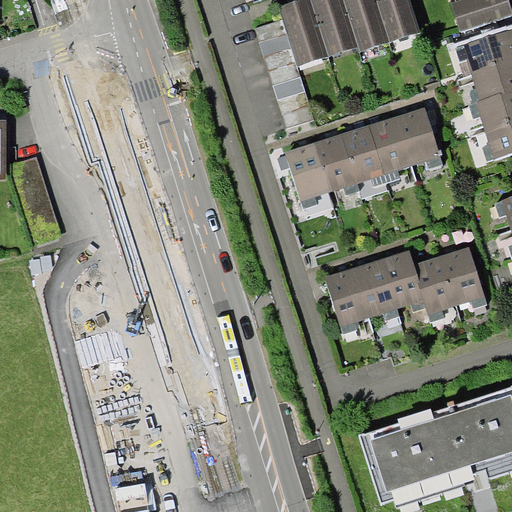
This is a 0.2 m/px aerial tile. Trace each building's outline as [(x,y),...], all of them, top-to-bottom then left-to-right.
[(327,59),(357,49),(341,0),(323,0),(310,4),(327,59)] [(359,54),(389,44),(374,0),(341,0),(357,49),(359,54)] [(374,0),(389,44),(419,35),(408,0),(374,0)] [(470,0),(452,6),(461,36),(511,20),(505,0),(470,0)] [(297,68),(327,59),(310,4),(279,14),(282,22),(297,68)] [(282,22),(254,31),(286,131),(314,122),(297,68),(282,22)] [(511,64),(511,38),(510,34),(465,49),(474,77),(511,64)] [(511,64),(474,77),(483,105),(511,95),(511,64)] [(51,84),(64,126),(74,123),(61,81),(51,84)] [(511,126),(511,95),(483,105),(478,106),(487,134),(511,126)] [(425,114),(397,123),(411,168),(439,159),(425,114)] [(8,174),(32,245),(62,235),(36,157),(8,166),(8,122),(0,121),(0,180),(8,181),(8,174)] [(397,123),(369,132),(383,177),(411,168),(397,123)] [(511,157),(511,126),(487,134),(495,162),(511,157)] [(369,132),(341,140),(355,186),(383,177),(369,132)] [(341,140),(313,149),(327,195),(355,186),(341,140)] [(313,149),(285,158),(299,204),(327,195),(313,149)] [(470,253),(442,262),(456,308),(484,299),(470,253)] [(409,256),(381,265),(396,311),(424,302),(414,271),(409,256)] [(442,262),(414,271),(424,302),(428,317),(456,308),(442,262)] [(381,265),(353,274),(368,320),(396,311),(381,265)] [(353,274),(325,283),(340,329),(368,320),(353,274)] [(511,473),(511,389),(359,439),(381,507),(395,502),(397,510),(465,488),(462,478),(485,471),(488,481),(511,473)]
